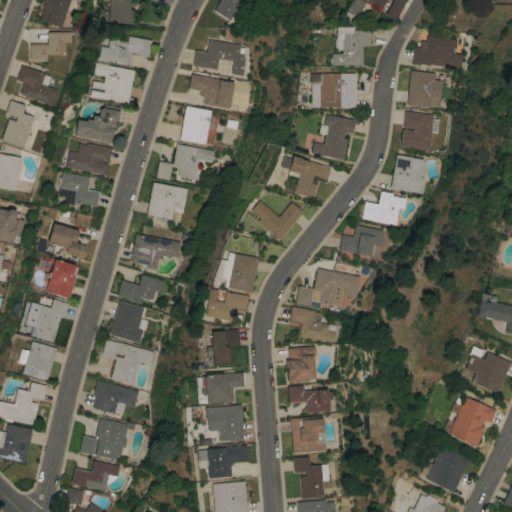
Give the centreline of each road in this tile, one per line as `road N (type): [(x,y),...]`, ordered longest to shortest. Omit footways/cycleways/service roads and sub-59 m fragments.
road 1 (residential): [(417,0),(390,46),(370,158),(262,290),(256,331),(272,511)]
road 2 (tertiary): [(185,0),(91,296),(41,511)]
